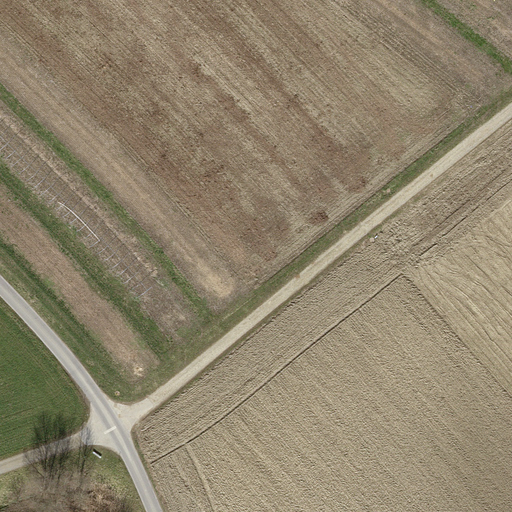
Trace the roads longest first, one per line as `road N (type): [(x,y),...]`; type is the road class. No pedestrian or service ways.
road 1 (track): [(511,92),(121,426)]
road 2 (track): [(155,511),(121,426),(0,298)]
road 3 (track): [(0,467),(121,426)]
